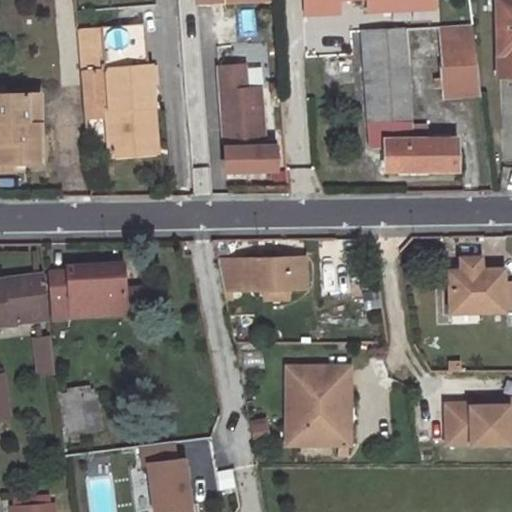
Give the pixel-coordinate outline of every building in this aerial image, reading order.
[(435,10),(434,0),(333,0),(334,0),(363,0),(364,13),(435,10)] [(511,0),(493,0),(495,77),(511,77),(511,0)] [(471,25),(437,27),(440,53),(474,50),(471,25)] [(412,127),(404,29),(361,32),(370,149),(384,149),(384,171),(456,171),(455,139),(427,140),(426,126),(412,127)] [(105,71),(108,111),(103,111),(106,157),(145,154),(142,110),(151,110),(148,69),(141,69),(139,30),(78,33),(81,72),(105,71)] [(474,50),(440,53),(441,67),(475,65),(474,50)] [(475,65),(441,67),(444,98),(479,96),(475,65)] [(225,171),(275,170),(274,146),(263,146),(259,91),(246,92),(244,67),(219,69),(225,149),(225,171)] [(0,165),(1,165),(42,165),(42,125),(35,125),(35,102),(0,102),(0,165)] [(142,110),(145,154),(154,153),(151,110),(142,110)] [(504,312),(502,270),(482,271),(480,260),(474,256),(464,256),(459,263),(458,272),(447,272),(449,309),(478,308),(478,313),(504,312)] [(290,268),(290,257),(218,260),(224,291),(266,290),(285,289),(305,289),(304,267),(290,268)] [(304,267),(303,257),(290,257),(290,268),(304,267)] [(68,272),(48,272),(52,317),(132,313),(130,299),(123,299),(123,289),(122,267),(67,269),(68,272)] [(0,326),(47,320),(40,274),(0,280),(0,326)] [(266,290),(266,301),(286,300),(285,289),(266,290)] [(33,342),(35,359),(52,357),(51,341),(33,342)] [(37,375),(54,373),(52,357),(35,359),(37,375)] [(287,367),(287,444),(337,444),(337,388),(349,388),(349,367),(287,367)] [(349,388),(337,388),(337,444),(339,444),(348,444),(350,444),(349,388)] [(81,393),(62,396),(67,434),(86,432),(81,393)] [(86,432),(100,430),(96,395),(81,393),(86,432)] [(470,403),(445,403),(446,443),(470,443),(470,444),(508,443),(508,442),(511,441),(511,404),(470,406),(470,403)] [(138,446),(141,465),(147,464),(152,511),(189,511),(183,459),(175,460),(173,442),(138,446)] [(339,444),(339,455),(348,455),(348,444),(339,444)]
